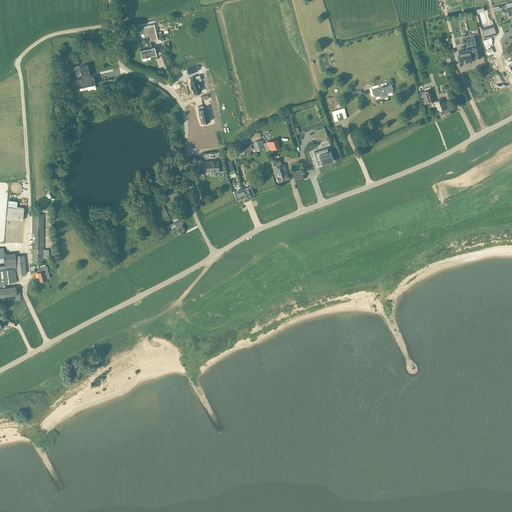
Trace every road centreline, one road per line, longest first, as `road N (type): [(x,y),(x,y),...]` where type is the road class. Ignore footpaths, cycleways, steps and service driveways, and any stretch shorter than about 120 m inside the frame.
road 1 (unclassified): [(215,254),(259,227),(420,165),(511,117)]
road 2 (unclassified): [(215,254),(194,214),(184,110),(170,90),(123,67),(111,22)]
road 3 (unclassified): [(0,369),(215,254)]
road 4 (unclassified): [(27,179),(16,62),(48,36),(111,22)]
